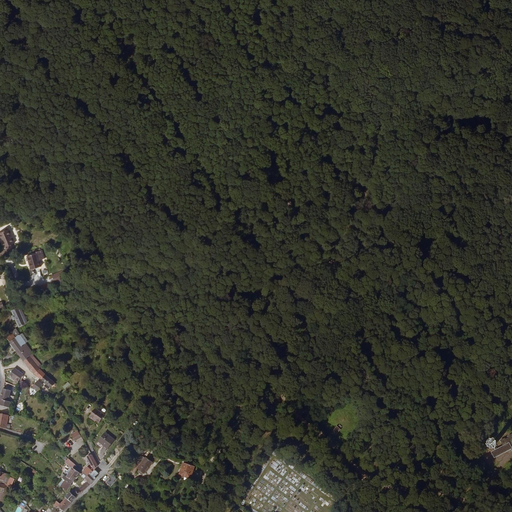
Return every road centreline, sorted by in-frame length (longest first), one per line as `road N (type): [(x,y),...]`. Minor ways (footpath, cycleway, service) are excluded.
road 1 (track): [(284,399),(329,261),(371,166),(373,109),(363,56),(334,0)]
road 2 (track): [(329,261),(272,165),(275,59),(257,0)]
road 3 (track): [(284,399),(387,483),(480,511)]
